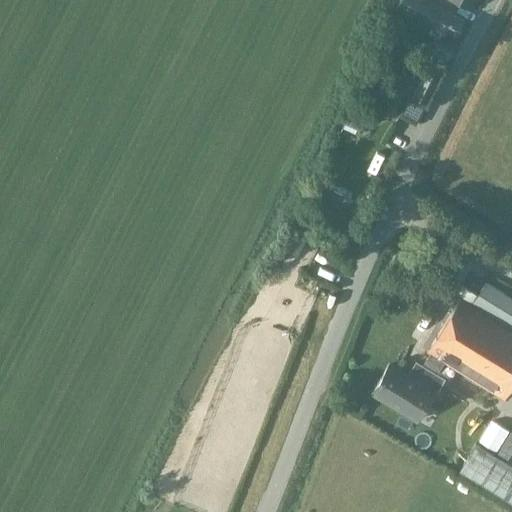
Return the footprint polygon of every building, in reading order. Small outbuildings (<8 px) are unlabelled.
[(425,0),(387,0),(380,13),(389,17),(394,6),(444,32),(442,35),(440,34),(423,71),(421,74),(437,82),(448,60),(447,60),(455,41),(452,40),(462,19),(446,10),(425,0)] [(455,0),(469,7),(473,0),(426,0),(446,10),(451,0),(455,0)] [(421,74),(410,95),(425,104),(437,82),(421,74)] [(369,99),(363,111),(373,115),(379,104),(369,99)] [(458,297),(426,351),(428,352),(442,361),(501,398),(511,380),(511,331),(510,329),(511,325),(511,300),(484,283),(469,304),(458,297)] [(386,363),(368,391),(415,420),(442,377),(435,372),(442,361),(428,352),(421,364),(414,360),(405,375),(386,363)] [(461,463),(454,473),(475,488),(482,479),(461,463)]
